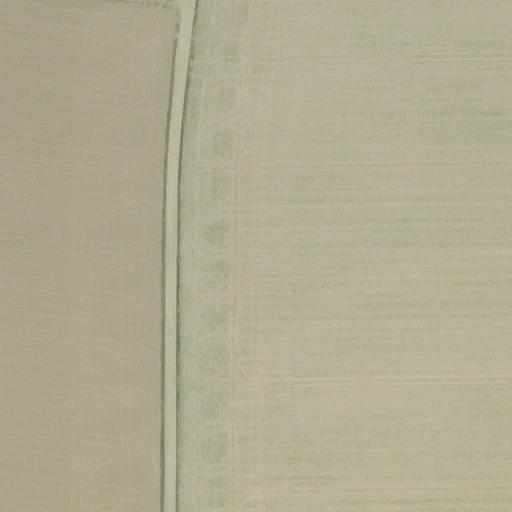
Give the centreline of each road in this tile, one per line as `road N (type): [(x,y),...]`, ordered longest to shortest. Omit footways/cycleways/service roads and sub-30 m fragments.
road 1 (track): [(175,511),(198,0)]
road 2 (track): [(196,21),(24,0)]
